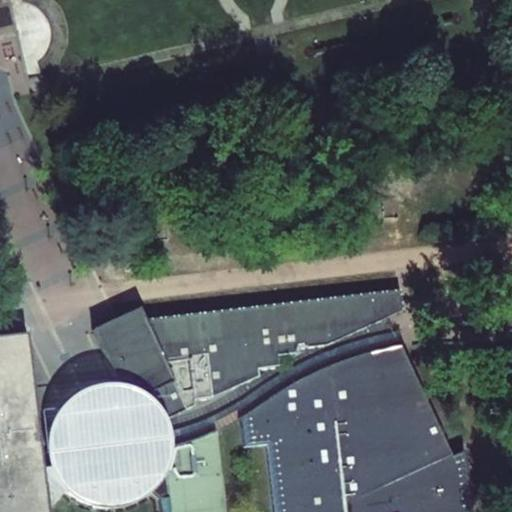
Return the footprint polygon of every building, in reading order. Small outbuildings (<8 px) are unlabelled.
[(401,288),(142,318),(171,383),(133,399),(147,429),(196,406),(195,400),(212,399),(210,383),(221,382),(222,393),(226,392),(258,377),(257,370),(279,368),(277,357),(298,356),(297,349),(326,346),(324,331),(338,329),(341,338),(404,309),(401,288)] [(137,307),(116,317),(92,329),(126,402),(133,399),(171,383),(142,318),(137,307)] [(162,511),(47,511),(47,505),(42,469),(25,331),(0,334),(0,511),(225,511),(216,429),(196,437),(175,444),(160,495),(162,511)] [(264,400),(239,417),(244,449),(266,445),(273,511),(474,511),(467,449),(453,456),(401,345),(391,346),(374,350),(358,354),(343,360),(349,420),(327,423),(324,394),(310,396),(307,375),(283,389),(264,400)] [(101,461),(42,469),(47,505),(64,486),(69,491),(75,495),(83,499),(96,502),(104,503),(116,502),(125,501),(136,496),(150,486),(160,495),(175,444),(150,450),(101,461)]
